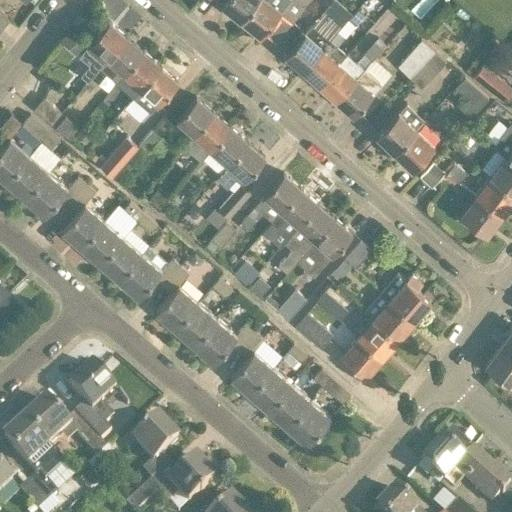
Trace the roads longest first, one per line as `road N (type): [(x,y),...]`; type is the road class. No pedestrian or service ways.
road 1 (residential): [(500,294),(149,0)]
road 2 (residential): [(323,504),(84,301)]
road 3 (residential): [(323,504),(445,374)]
